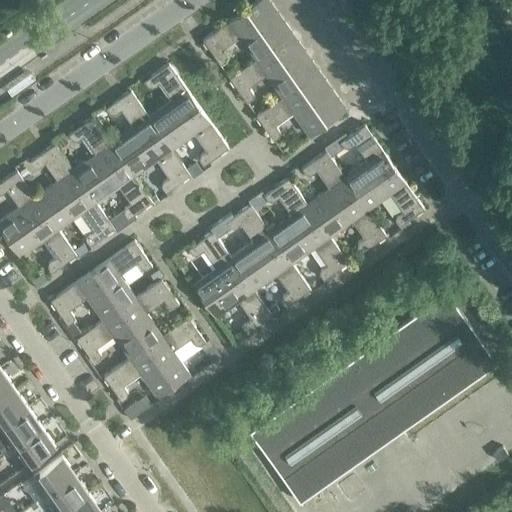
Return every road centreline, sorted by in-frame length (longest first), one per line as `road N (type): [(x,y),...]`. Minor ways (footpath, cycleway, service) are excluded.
road 1 (residential): [(463,192),(104,445)]
road 2 (residential): [(0,136),(194,0)]
road 3 (residential): [(104,445),(10,313)]
road 4 (residential): [(10,313),(138,225)]
road 5 (residential): [(273,174),(392,93)]
road 6 (unclassified): [(392,93),(463,192)]
